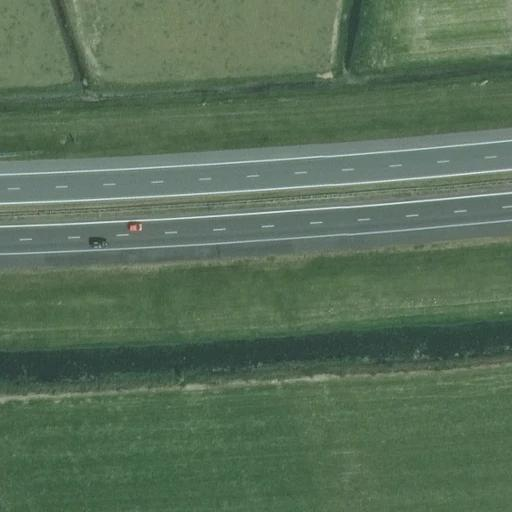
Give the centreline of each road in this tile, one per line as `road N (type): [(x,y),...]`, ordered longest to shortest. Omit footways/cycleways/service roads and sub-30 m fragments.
road 1 (motorway): [(511,155),(0,190)]
road 2 (motorway): [(0,241),(511,208)]
